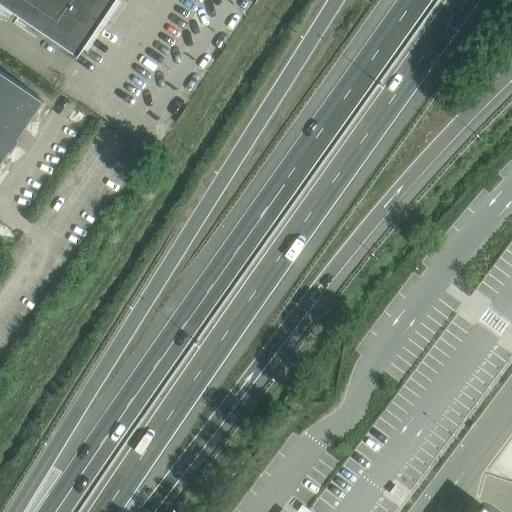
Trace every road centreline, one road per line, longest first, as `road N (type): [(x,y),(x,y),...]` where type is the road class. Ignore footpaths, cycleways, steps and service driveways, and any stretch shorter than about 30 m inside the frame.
road 1 (motorway): [(415,0),(57,511)]
road 2 (motorway): [(106,511),(462,0)]
road 3 (motorway): [(338,0),(44,463),(21,511)]
road 4 (motorway): [(146,511),(350,247),(511,70)]
